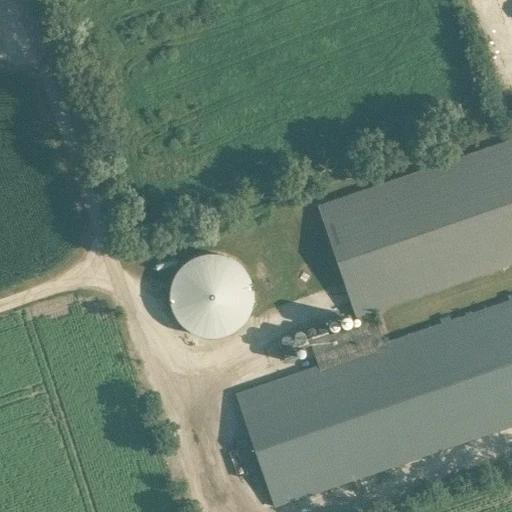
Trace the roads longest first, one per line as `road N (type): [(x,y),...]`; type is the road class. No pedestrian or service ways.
road 1 (track): [(113,274),(23,0)]
road 2 (track): [(208,511),(113,274)]
